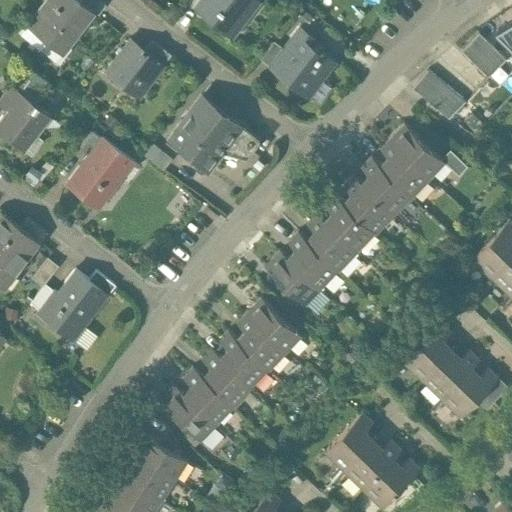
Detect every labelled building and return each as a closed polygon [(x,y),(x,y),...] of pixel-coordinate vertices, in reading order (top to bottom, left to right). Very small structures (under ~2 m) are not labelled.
[(79,0),(47,0),(50,2),(29,29),(61,54),(93,12),(94,11),(79,0)] [(106,6),(98,0),(79,0),(94,11),(93,12),(98,16),(106,6)] [(253,0),(205,0),(197,11),(228,34),(253,0)] [(284,49),(271,66),(307,95),(335,60),(321,49),(319,51),(311,45),(316,39),(301,27),(284,49)] [(479,32),(463,49),(472,58),(489,41),(479,32)] [(144,50),(130,39),(105,72),(138,97),(163,64),(144,50)] [(170,55),(151,40),(144,50),(163,64),(170,55)] [(489,41),(472,58),(480,66),(497,49),(489,41)] [(274,42),(261,59),(270,67),(271,66),(284,49),(274,42)] [(497,49),(480,66),(490,75),(506,58),(497,49)] [(428,68),(413,87),(422,95),(437,76),(428,68)] [(437,76),(422,95),(431,102),(446,83),(437,76)] [(446,83),(431,102),(440,109),(455,90),(446,83)] [(10,85),(0,97),(0,104),(6,110),(20,92),(10,85)] [(455,90),(440,109),(450,117),(464,98),(455,90)] [(48,114),(20,92),(6,110),(0,117),(0,130),(22,148),(48,114)] [(202,94),(167,139),(206,169),(226,143),(244,157),(259,138),(240,124),(240,123),(202,94)] [(443,156),(405,121),(391,137),(431,175),(446,160),(446,159),(443,156)] [(100,138),(90,130),(77,148),(87,156),(100,138)] [(431,175),(391,137),(381,147),(388,154),(381,162),(380,163),(412,193),(412,194),(413,195),(431,175)] [(87,156),(66,183),(98,207),(99,206),(96,204),(129,161),(132,163),(132,162),(100,138),(87,156)] [(172,159),(151,143),(142,154),(163,170),(172,159)] [(469,163),(451,147),(443,156),(446,159),(446,160),(460,172),(469,163)] [(412,193),(380,163),(381,162),(372,154),(362,165),(369,172),(362,180),(361,181),(394,212),(412,194),(412,193)] [(394,212),(361,181),(362,180),(354,173),(344,184),(352,191),(344,199),(343,200),(376,230),(375,231),(376,232),(394,212)] [(376,230),(343,200),(344,199),(335,191),(325,202),(333,209),(325,217),(325,218),(358,249),(375,231),(376,230)] [(358,249),(325,218),(325,217),(318,210),(307,221),(315,228),(307,237),(339,267),(338,268),(340,269),(358,249)] [(19,225),(1,212),(0,214),(0,281),(2,283),(34,241),(36,238),(19,225)] [(46,232),(26,216),(19,225),(36,238),(34,241),(38,243),(46,232)] [(511,220),(509,218),(471,259),(491,277),(511,254),(511,220)] [(339,267),(307,237),(299,228),(289,239),(296,246),(288,254),(288,255),(321,286),(338,268),(339,267)] [(321,286),(288,255),(288,254),(281,248),(266,264),(306,302),(321,286)] [(46,254),(30,275),(42,284),(43,282),(58,263),(46,254)] [(511,254),(491,277),(510,295),(511,293),(511,254)] [(87,278),(74,268),(57,291),(53,289),(38,308),(37,310),(72,337),(106,293),(102,291),(103,290),(87,278)] [(113,283),(94,269),(87,278),(103,290),(102,291),(106,293),(113,283)] [(42,284),(29,301),(38,308),(53,289),(43,282),(42,284)] [(303,332),(262,294),(247,309),(288,348),(303,332)] [(288,348),(247,309),(238,320),(245,327),(238,335),(237,336),(269,366),(270,367),(288,348)] [(440,323),(402,364),(422,383),(453,349),(444,341),(451,333),(440,323)] [(269,366),(237,336),(238,335),(229,327),(219,338),(226,345),(219,353),(218,353),(251,385),(269,366)] [(251,385),(218,353),(219,353),(211,346),(201,357),(208,364),(201,372),(200,372),(232,403),(233,404),(251,385)] [(453,349),(422,383),(441,400),(472,367),(473,368),(480,360),(469,350),(462,358),(453,349)] [(232,403),(200,372),(201,372),(192,364),(182,375),(189,382),(182,390),(181,390),(215,422),(232,403)] [(472,367),(441,400),(460,419),(499,378),(488,368),(481,375),(473,368),(472,367)] [(215,422),(181,390),(182,390),(174,383),(159,399),(200,437),(215,422)] [(362,414),(324,455),(343,474),(374,440),(366,432),(373,424),(362,414)] [(186,457),(139,427),(127,445),(175,476),(186,457)] [(374,440),(343,474),(362,491),(394,458),(401,451),(390,441),(383,448),(374,440)] [(175,476),(127,445),(120,457),(129,463),(122,472),(122,473),(161,498),(175,476)] [(409,459),(402,466),(394,458),(362,491),(382,510),(420,469),(409,459)] [(151,511),(161,498),(122,473),(122,472),(114,467),(106,479),(115,485),(108,494),(108,495),(134,511),(151,511)] [(134,511),(108,495),(108,494),(100,489),(92,501),(101,507),(97,511),(134,511)] [(269,492),(250,511),(275,511),(273,510),(280,502),(269,492)] [(511,511),(511,510),(502,501),(495,509),(498,511),(511,511)]
